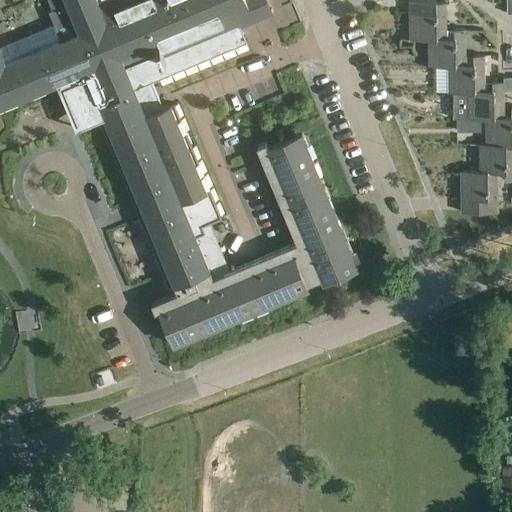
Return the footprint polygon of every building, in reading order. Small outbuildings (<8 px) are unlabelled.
[(0,107),(71,78),(94,69),(98,76),(86,81),(96,106),(99,105),(104,117),(98,120),(134,206),(139,218),(162,275),(169,290),(170,290),(169,288),(174,286),(175,288),(177,293),(165,298),(160,300),(151,304),(155,313),(159,311),(173,345),(357,268),(301,134),(267,148),(266,143),(257,147),(297,243),(237,268),(229,272),(220,252),(221,252),(216,241),(212,230),(205,233),(202,227),(222,219),(174,104),(165,108),(160,98),(154,82),(171,74),(247,43),(240,26),(272,13),(267,0),(47,0),(52,9),(48,11),(54,24),(0,46),(0,107)] [(408,0),(408,38),(427,38),(452,37),(452,36),(445,36),(445,3),(436,3),(435,0),(408,0)] [(427,64),(447,64),(472,64),(472,63),(466,63),(466,28),(452,28),(452,36),(452,37),(427,38),(427,64)] [(447,92),(466,92),(492,92),(492,90),(485,90),(485,55),(472,55),(472,63),(472,64),(447,64),(447,92)] [(466,118),(485,118),(511,118),(511,117),(504,117),(504,91),(511,91),(511,78),(503,78),(503,81),(492,81),(492,90),(492,92),(466,92),(466,118)] [(485,118),(485,144),(511,144),(511,108),(511,117),(511,118),(485,118)] [(478,144),(478,171),(504,171),(504,172),(504,180),(511,180),(511,144),(485,144),(478,144)] [(460,171),(460,199),(460,212),(498,212),(498,172),(504,172),(504,171),(478,171),(460,171)] [(511,396),(502,397),(503,425),(511,424),(511,396)] [(511,465),(502,465),(502,487),(511,486),(511,465)]
